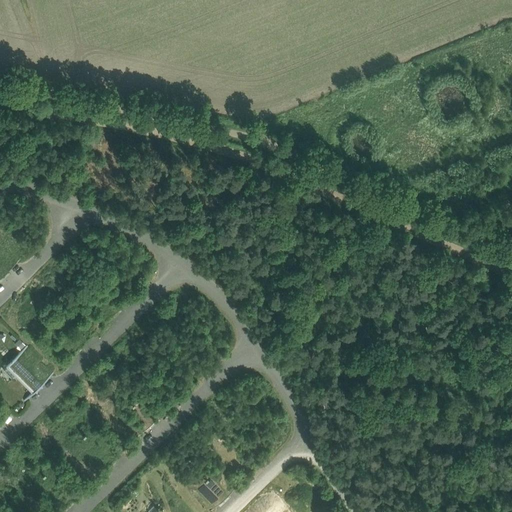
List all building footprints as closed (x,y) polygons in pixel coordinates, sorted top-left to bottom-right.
[(12,267),(0,254),(0,276),(1,277),(12,267)] [(125,302),(108,284),(97,295),(114,312),(125,302)] [(85,341),(67,323),(56,334),(74,352),(85,341)] [(18,337),(14,342),(22,348),(26,343),(18,337)] [(44,381),(18,354),(7,365),(33,391),(44,381)] [(158,416),(140,398),(130,409),(147,427),(158,416)] [(118,456),(92,429),(81,440),(107,466),(118,456)] [(77,495),(51,468),(40,479),(66,506),(77,495)] [(231,491),(214,473),(203,483),(220,501),(231,491)]
